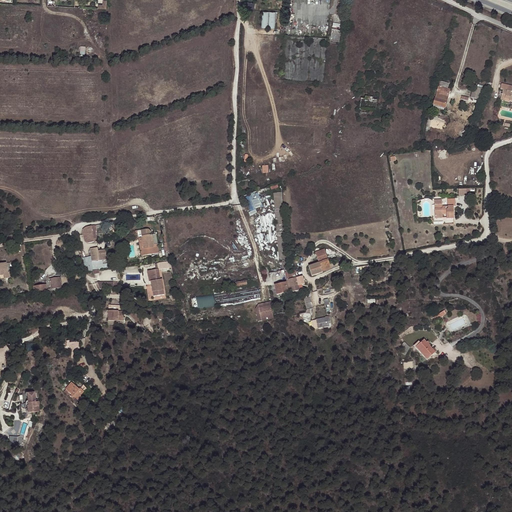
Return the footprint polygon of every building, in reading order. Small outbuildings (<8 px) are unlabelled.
[(98,4),(98,8),(106,8),(106,0),(102,0),(102,4),(98,4)] [(263,11),(263,27),(276,27),(276,11),(263,11)] [(434,105),(446,108),(449,96),(444,94),(445,89),(448,90),(450,84),(442,83),(441,87),(439,86),(434,105)] [(511,86),(503,84),(501,89),(505,90),(511,92),(511,86)] [(473,86),(470,97),(479,100),(482,88),(473,86)] [(511,101),(511,102),(511,92),(505,90),(502,99),(511,101)] [(469,102),(480,106),(481,102),(468,99),(456,96),(456,100),(469,102)] [(258,192),(246,197),(253,213),(257,211),(256,209),(264,206),(258,192)] [(283,192),(275,192),(276,225),(284,224),(283,192)] [(446,220),(454,220),(453,208),(442,208),(441,202),(434,202),(435,220),(442,219),(442,216),(446,216),(446,220)] [(158,222),(162,228),(165,228),(163,214),(157,215),(158,222)] [(94,242),(92,231),(95,231),(94,226),(86,227),(84,227),(84,228),(83,230),(86,243),(94,242)] [(159,253),(158,246),(154,246),(152,228),(143,230),(144,234),(142,234),(144,248),(140,249),(142,256),(159,253)] [(138,238),(140,249),(144,248),(142,234),(144,234),(143,230),(141,230),(134,231),(136,239),(138,238)] [(286,258),(285,237),(278,237),(280,258),(286,258)] [(94,248),(96,261),(103,260),(102,250),(101,247),(94,248)] [(102,250),(103,260),(106,260),(111,259),(109,249),(102,250)] [(320,263),(328,260),(324,250),(315,253),(319,263),(320,263)] [(108,268),(106,260),(103,260),(96,261),(86,263),(87,271),(94,270),(97,270),(99,269),(108,268)] [(331,269),(329,264),(328,260),(320,263),(323,271),(331,269)] [(0,274),(3,274),(4,278),(9,277),(8,271),(7,272),(5,263),(0,263),(0,274)] [(320,263),(319,263),(309,267),(312,276),(323,272),(323,271),(320,263)] [(150,276),(152,288),(163,287),(162,280),(161,280),(159,270),(148,271),(148,277),(150,276)] [(283,273),(285,281),(286,280),(297,278),(295,270),(288,272),(283,273)] [(268,275),(271,287),(275,286),(277,296),(288,294),(287,289),(285,281),(283,273),(283,271),(268,275)] [(298,286),(299,286),(305,285),(303,277),(297,278),(286,280),(288,288),(292,287),(298,286)] [(52,289),(62,288),(60,278),(50,279),(52,289)] [(34,293),(47,291),(46,284),(33,286),(34,293)] [(163,287),(152,288),(154,297),(165,296),(163,287)] [(229,301),(257,298),(257,291),(215,296),(216,302),(222,301),(223,303),(229,303),(229,301)] [(198,308),(215,307),(215,295),(198,296),(198,308)] [(307,308),(314,307),(312,297),(305,298),(307,308)] [(259,308),(270,305),(270,302),(258,305),(255,309),(258,322),(273,318),(273,315),(261,318),(259,308)] [(259,308),(261,318),(273,315),(270,305),(259,308)] [(108,321),(124,321),(124,312),(109,312),(108,321)] [(329,317),(316,320),(317,329),(331,326),(329,317)] [(79,341),(67,342),(68,350),(80,349),(79,341)] [(423,352),(418,356),(429,368),(437,361),(426,349),(423,352)] [(405,351),(401,357),(404,359),(403,361),(407,364),(411,357),(408,355),(409,353),(405,351)] [(74,396),(78,400),(82,397),(80,396),(77,393),(80,390),(72,382),(66,389),(64,391),(68,395),(68,394),(72,398),(74,396)] [(90,386),(84,392),(89,396),(94,389),(90,386)] [(23,404),(25,413),(40,412),(39,400),(36,400),(35,393),(29,394),(28,391),(23,391),(23,394),(22,394),(23,404)] [(24,444),(24,436),(10,436),(10,444),(24,444)]
